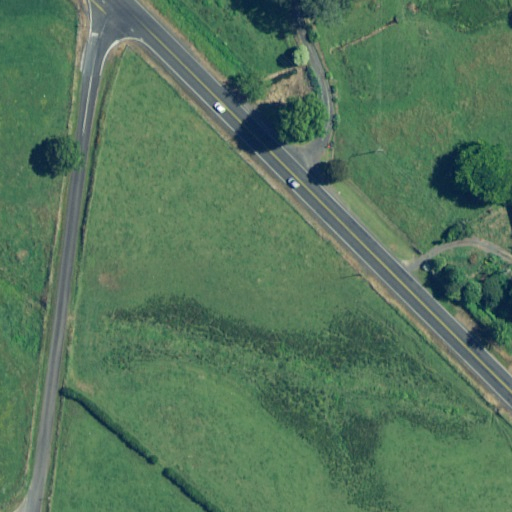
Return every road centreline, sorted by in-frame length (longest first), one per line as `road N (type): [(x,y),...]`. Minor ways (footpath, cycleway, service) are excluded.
road 1 (primary): [(119,1),(511,391)]
road 2 (unclassified): [(34,511),(98,43),(119,1)]
